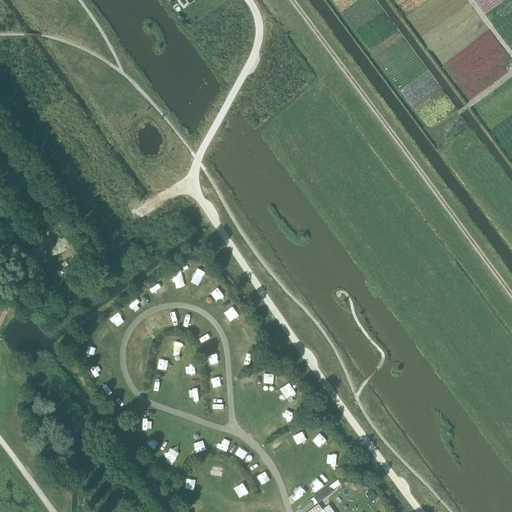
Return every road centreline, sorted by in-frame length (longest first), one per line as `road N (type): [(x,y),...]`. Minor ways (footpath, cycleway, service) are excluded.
road 1 (unclassified): [(420,511),(199,197),(199,154),(258,37),(246,0)]
road 2 (track): [(511,297),(292,0)]
